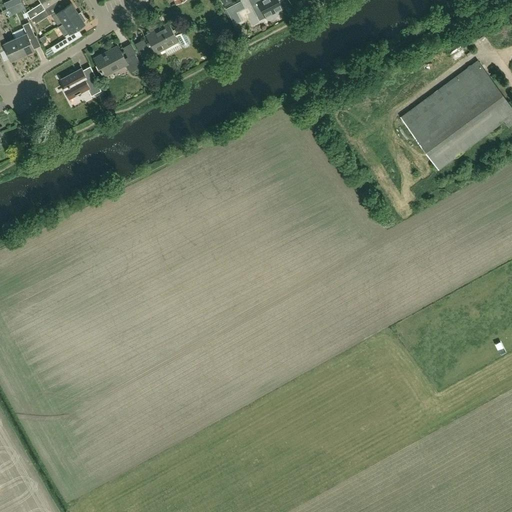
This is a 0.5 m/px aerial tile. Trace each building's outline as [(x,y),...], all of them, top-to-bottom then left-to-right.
[(42,0),(43,2),(27,12),(30,19),(32,18),(37,15),(47,8),(59,0),(42,0)] [(63,0),(54,8),(58,12),(72,0),(63,0)] [(249,0),(254,8),(260,5),(266,16),(283,8),(278,0),(249,0)] [(241,1),(233,5),(237,12),(244,8),(241,1)] [(79,13),(72,3),(53,16),(59,26),(79,13)] [(37,15),(40,20),(51,13),(47,8),(37,15)] [(59,26),(65,36),(78,28),(85,23),(84,22),(86,20),(81,12),(79,13),(59,26)] [(153,47),(141,53),(146,64),(161,56),(159,52),(164,50),(178,42),(181,41),(183,45),(184,46),(186,46),(188,46),(190,45),(191,43),(190,41),(187,35),(188,35),(185,31),(177,36),(176,34),(173,29),(169,22),(160,27),(158,23),(148,29),(150,32),(146,34),(150,42),(153,47)] [(24,27),(12,33),(15,39),(15,38),(23,55),(35,50),(34,49),(29,38),(35,36),(29,23),(28,23),(23,25),(24,27)] [(23,55),(15,38),(6,43),(0,29),(0,51),(0,52),(6,49),(11,60),(23,55)] [(66,38),(51,47),(54,53),(62,48),(69,43),(66,38)] [(130,73),(142,66),(135,54),(125,59),(118,46),(95,58),(104,76),(126,64),(130,73)] [(509,126),(511,123),(511,107),(478,60),(401,117),(438,168),(504,120),(509,126)] [(70,99),(88,89),(92,95),(101,90),(94,76),(86,80),(84,77),(86,76),(82,67),(61,78),(66,88),(65,89),(70,99)]
